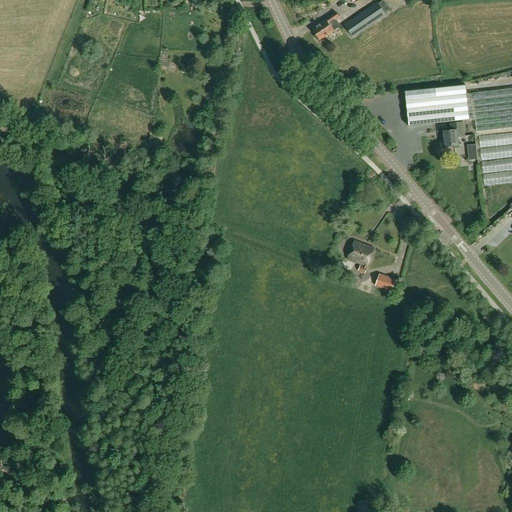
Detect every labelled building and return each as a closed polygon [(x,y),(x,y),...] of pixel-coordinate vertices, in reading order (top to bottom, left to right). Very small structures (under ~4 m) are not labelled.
[(422,8),(397,10),(398,26),(424,24),(422,8)] [(397,10),(371,12),(373,28),(398,26),(397,10)] [(341,26),(336,19),(340,17),(336,12),(320,23),(320,24),(313,30),(320,40),(341,26)] [(465,86),(404,92),(408,126),(416,125),(464,120),(475,119),(477,132),(511,128),(511,89),(466,95),(465,86)] [(460,145),(459,137),(465,136),(464,122),(451,124),(452,131),(443,132),(445,147),(460,145)] [(489,185),(511,183),(511,138),(504,139),(505,150),(496,150),(497,161),(487,161),(489,185)] [(367,266),(368,267),(374,249),(355,242),(348,259),(364,265),(363,266),(360,265),(358,271),(365,274),(367,268),(367,266)] [(380,274),(375,286),(392,292),(396,280),(380,274)]
